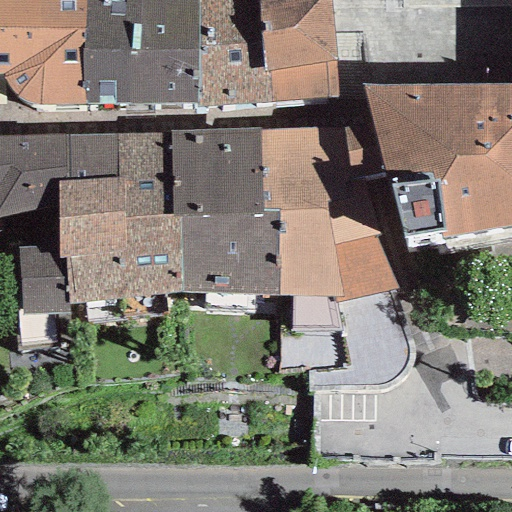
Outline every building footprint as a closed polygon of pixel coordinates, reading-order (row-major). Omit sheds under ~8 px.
[(83,0),(0,0),(0,73),(3,74),(3,78),(15,97),(31,106),(84,106),(83,0)] [(140,0),(83,0),(84,106),(139,103),(140,0)] [(198,0),(140,0),(139,103),(197,104),(198,0)] [(257,0),(245,0),(198,0),(197,104),(270,103),(268,75),(261,76),(257,0)] [(257,0),(261,76),(268,75),(270,103),(337,96),(328,0),(257,0)] [(385,173),(403,239),(441,231),(442,239),(511,225),(511,84),(361,86),(385,173)] [(385,173),(371,124),(358,124),(261,130),(262,210),(278,210),(279,294),(290,294),(288,331),(338,329),(336,304),(397,289),(373,235),(381,235),(362,176),(373,175),(385,173)] [(262,210),(261,130),(171,131),(172,220),(181,220),(181,295),(279,294),(278,210),(262,210)] [(171,131),(115,135),(115,177),(123,176),(128,297),(181,295),(181,220),(172,220),(171,131)] [(115,135),(67,138),(65,180),(58,181),(59,207),(59,246),(60,259),(66,258),(70,304),(128,297),(123,176),(115,177),(115,135)] [(67,138),(0,138),(0,218),(59,207),(58,181),(65,180),(67,138)] [(59,246),(17,249),(22,310),(16,310),(19,352),(56,349),(54,315),(71,314),(70,304),(66,258),(60,259),(59,246)] [(411,344),(397,289),(336,304),(338,329),(288,331),(278,333),(279,373),(308,371),(308,389),(313,389),(313,396),(343,394),(377,393),(385,391),(393,387),(400,383),(407,373),(410,368),(412,363),(412,352),(411,344)]
